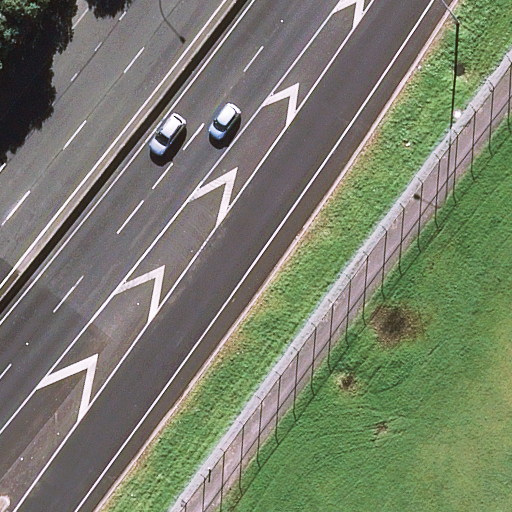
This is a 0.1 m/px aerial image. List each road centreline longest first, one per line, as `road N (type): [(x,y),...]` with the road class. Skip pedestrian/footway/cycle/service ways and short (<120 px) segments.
road 1 (trunk): [(401,0),(48,511)]
road 2 (trunk): [(297,0),(0,378)]
road 3 (trunk): [(0,201),(162,0)]
